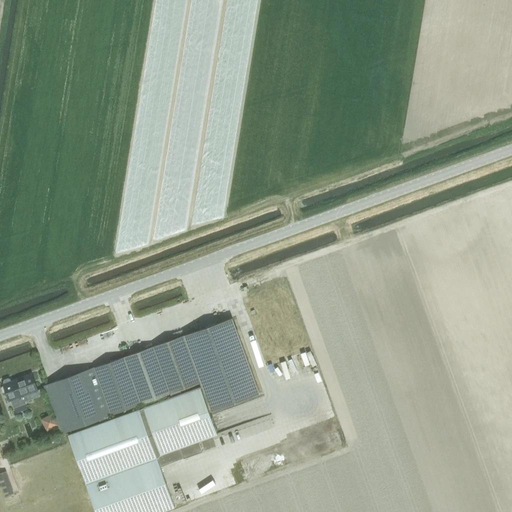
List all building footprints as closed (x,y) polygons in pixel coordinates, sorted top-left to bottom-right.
[(171,397),(182,393),(181,390),(201,383),(211,411),(260,394),(232,318),(44,385),(61,433),(160,398),(170,394),(171,397)] [(2,391),(4,392),(6,391),(10,400),(11,400),(14,407),(26,403),(25,401),(30,399),(28,393),(38,390),(32,373),(11,381),(10,379),(8,378),(4,380),(3,381),(4,384),(4,385),(2,386),(1,388),(2,391)] [(200,386),(171,397),(144,407),(161,454),(180,447),(184,459),(203,452),(199,441),(217,435),(200,386)] [(160,511),(175,507),(160,467),(139,409),(69,434),(96,511),(160,511)] [(53,415),(43,420),(48,430),(58,425),(53,415)] [(9,485),(2,487),(4,496),(12,493),(9,485)]
